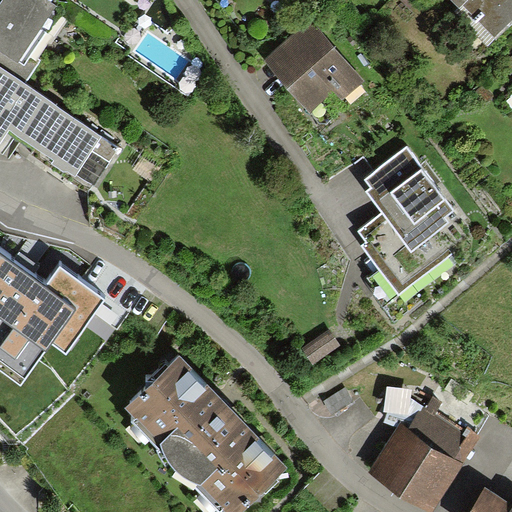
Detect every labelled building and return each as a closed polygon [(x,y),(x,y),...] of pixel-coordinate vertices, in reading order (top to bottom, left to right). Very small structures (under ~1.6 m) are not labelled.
[(0,0),(0,59),(26,78),(72,12),(53,0),(0,0)] [(511,0),(458,0),(493,35),(511,15),(511,0)] [(312,16),(267,53),(311,105),(335,85),(343,94),(364,77),(312,16)] [(26,78),(0,59),(0,129),(8,118),(50,148),(48,151),(66,164),(67,161),(95,180),(121,144),(26,78)] [(421,162),(407,143),(366,172),(373,182),(370,184),(386,206),(360,226),(367,235),(363,238),(400,288),(451,250),(460,262),(481,246),(491,225),(437,150),(421,162)] [(44,279),(0,247),(0,310),(2,312),(0,314),(0,356),(23,373),(50,336),(66,347),(106,292),(60,259),(44,279)] [(330,325),(303,342),(315,360),(341,343),(330,325)] [(225,511),(275,466),(173,357),(120,406),(219,511),(225,511)] [(399,419),(369,467),(431,506),(461,458),(399,419)] [(462,511),(511,511),(478,489),(462,511)]
